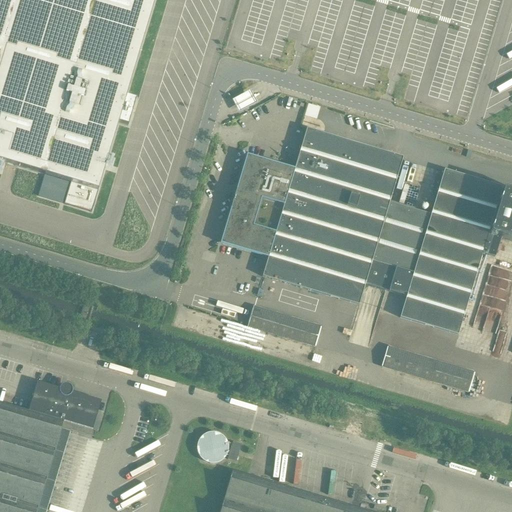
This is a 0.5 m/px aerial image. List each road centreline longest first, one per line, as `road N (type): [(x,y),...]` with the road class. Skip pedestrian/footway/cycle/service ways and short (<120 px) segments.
road 1 (unknown): [(511,332),(484,392),(445,398),(376,374),(309,321),(244,301)]
road 2 (unknown): [(138,388),(104,511)]
